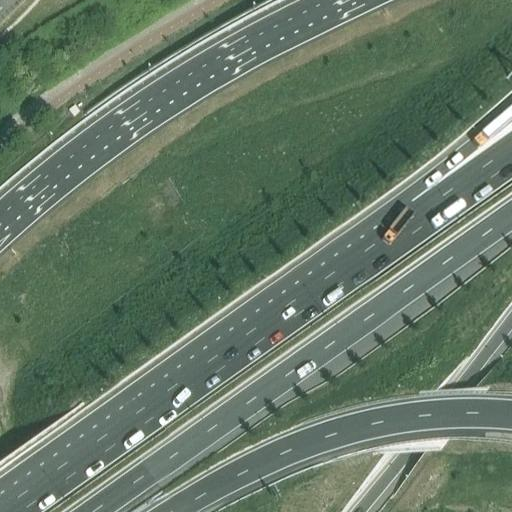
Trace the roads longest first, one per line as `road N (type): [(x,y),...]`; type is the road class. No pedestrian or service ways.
road 1 (trunk): [(94,511),(511,211)]
road 2 (trunk): [(412,229),(12,511)]
road 3 (trunk): [(380,0),(154,112),(0,225)]
road 4 (trunk): [(163,511),(247,464),(336,430),(432,412),(511,414)]
road 5 (trunk): [(357,511),(511,315)]
road 6 (trunk): [(511,124),(412,229)]
road 7 (trunk): [(511,158),(412,229)]
